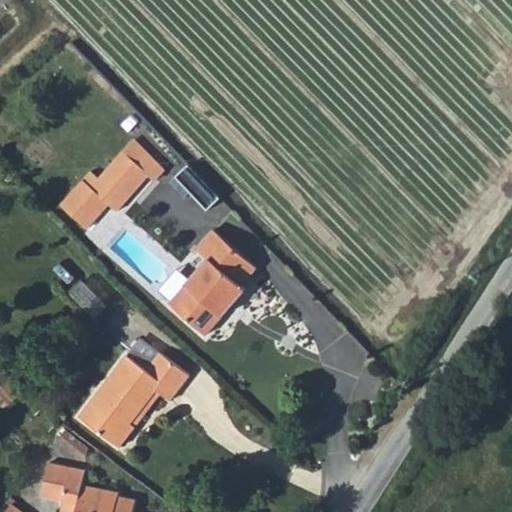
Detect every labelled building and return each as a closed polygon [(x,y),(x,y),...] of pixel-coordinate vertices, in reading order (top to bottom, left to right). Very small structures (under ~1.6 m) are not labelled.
[(145,139),(135,150),(159,175),(165,181),(176,169),(145,139)] [(71,202),(96,227),(119,204),(125,210),(159,175),(135,150),(110,177),(103,170),(71,202)] [(193,166),(181,179),(215,209),(227,195),(193,166)] [(220,259),(181,301),(212,329),(252,287),(250,285),(267,264),(227,228),(209,247),(220,259)] [(132,351),(83,412),(125,446),(141,427),(136,422),(161,390),(178,403),(199,376),(169,352),(155,368),(132,351)] [(136,511),(139,500),(120,498),(121,491),(85,487),(87,471),(51,466),(47,501),(69,504),(69,506),(85,508),(84,511),(136,511)] [(31,511),(18,503),(11,511),(31,511)]
